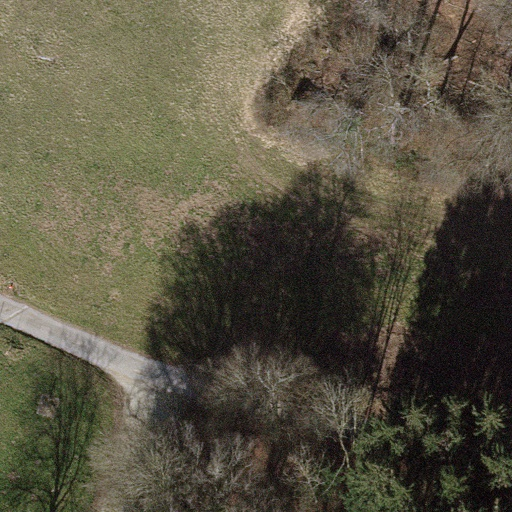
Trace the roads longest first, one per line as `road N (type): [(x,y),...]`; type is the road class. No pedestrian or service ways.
road 1 (track): [(511,442),(350,428),(154,375)]
road 2 (track): [(0,305),(154,375)]
road 3 (track): [(154,375),(135,511)]
